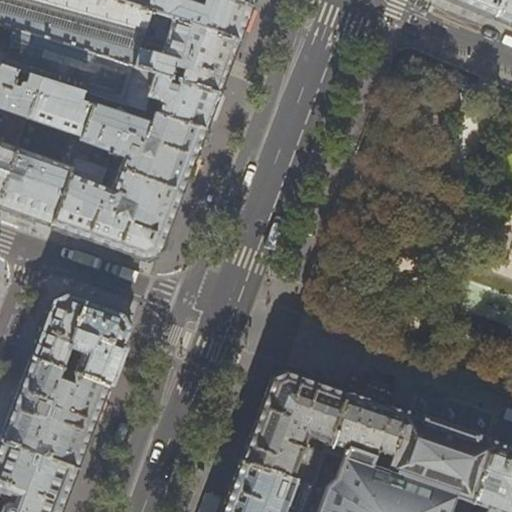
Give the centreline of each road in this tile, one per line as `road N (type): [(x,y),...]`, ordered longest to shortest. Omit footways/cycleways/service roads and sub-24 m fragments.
road 1 (secondary): [(227,319),(348,0)]
road 2 (residential): [(227,319),(32,250)]
road 3 (secondary): [(154,511),(227,319)]
road 4 (residential): [(379,0),(511,57)]
